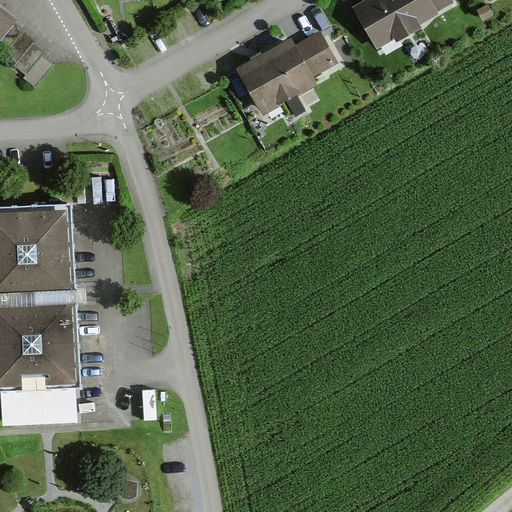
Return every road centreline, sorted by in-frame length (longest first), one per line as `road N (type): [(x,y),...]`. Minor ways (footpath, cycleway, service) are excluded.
road 1 (unclassified): [(114,103),(158,232),(214,511)]
road 2 (residential): [(114,103),(289,2)]
